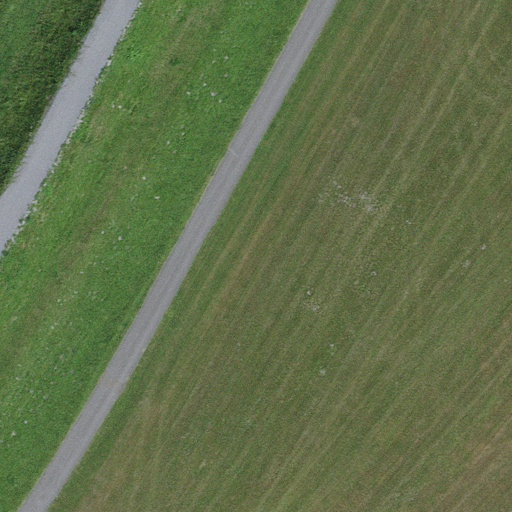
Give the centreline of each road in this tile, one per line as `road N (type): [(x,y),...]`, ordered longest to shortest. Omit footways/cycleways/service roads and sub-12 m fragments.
road 1 (track): [(334,0),(79,443),(25,511)]
road 2 (track): [(134,0),(0,241)]
